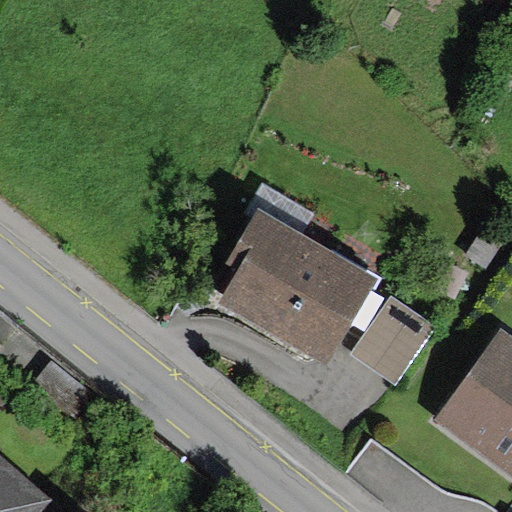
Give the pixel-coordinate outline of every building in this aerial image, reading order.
[(337,368),(389,280),(317,238),(331,214),(276,182),(259,212),(263,214),(241,252),(255,260),(229,304),(337,368)] [(485,267),(503,240),(479,225),(462,252),(485,267)] [(452,296),(466,272),(434,252),(419,276),(452,296)] [(411,386),(450,328),(404,297),(365,354),(411,386)] [(511,327),(504,321),(437,413),(511,467),(511,327)] [(95,387),(55,355),(37,377),(77,409),(95,387)] [(0,511),(49,511),(62,497),(0,443),(0,511)]
